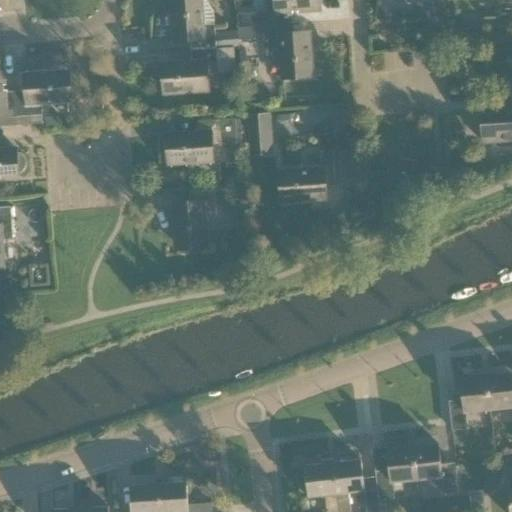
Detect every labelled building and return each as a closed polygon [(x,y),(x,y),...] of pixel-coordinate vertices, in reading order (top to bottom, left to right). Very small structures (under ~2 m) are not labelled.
[(217,48),(234,47),(238,46),(237,31),(215,32),(215,24),(202,24),(200,0),(172,0),(175,39),(191,38),(192,50),(217,48)] [(265,0),(267,24),(292,23),(291,11),(319,9),(318,0),(265,0)] [(433,2),(433,12),(445,12),(444,0),(406,0),(407,2),(433,2)] [(511,0),(498,0),(499,8),(511,8),(511,0)] [(239,26),(256,25),(255,13),(239,14),(239,26)] [(267,24),(269,49),(281,48),(283,76),(311,74),(309,34),(293,35),(292,23),(267,24)] [(238,26),(239,39),(256,38),(255,25),(238,26)] [(234,47),(217,48),(192,50),(193,62),(165,64),(167,92),(207,89),(206,74),(236,71),(234,47)] [(0,127),(19,125),(16,91),(4,92),(2,64),(0,64),(0,127)] [(28,90),(16,91),(19,125),(43,124),(42,101),(69,100),(67,72),(27,75),(28,90)] [(482,114),(483,142),(511,140),(511,96),(502,97),(503,113),(482,114)] [(249,143),(269,142),(267,114),(247,115),(249,143)] [(235,118),(221,119),(196,120),(197,133),(170,135),(171,163),(211,160),(210,144),(237,143),(235,118)] [(27,168),(28,162),(25,156),(20,152),(15,152),(14,149),(2,150),(1,137),(0,137),(0,178),(16,177),(16,174),(22,173),(27,168)] [(339,151),(342,184),(355,183),(352,150),(339,151)] [(323,185),(336,185),(334,151),(321,152),(322,169),(282,171),(284,200),(324,198),(323,185)] [(204,215),(217,214),(215,189),(190,191),(191,203),(174,205),(177,245),(206,242),(204,215)] [(1,239),(13,238),(11,206),(0,207),(0,266),(3,267),(1,239)] [(511,378),(511,374),(487,377),(490,410),(511,407),(511,378)] [(490,410),(487,377),(460,380),(463,401),(449,402),(452,431),(467,429),(466,413),(490,410)] [(439,444),(414,447),(418,481),(441,479),(443,494),(458,493),(455,464),(441,466),(439,444)] [(387,450),(389,471),(375,472),(379,501),(393,499),(391,484),(418,481),(414,447),(387,450)] [(361,460),(333,464),(337,511),(350,511),(348,494),(364,492),(361,460)] [(326,511),(337,511),(333,464),(306,467),(309,498),(325,497),(326,511)] [(187,511),(186,482),(158,484),(160,511),(187,511)] [(160,511),(158,484),(129,486),(130,511),(160,511)] [(189,505),(189,511),(211,511),(211,503),(189,505)]
